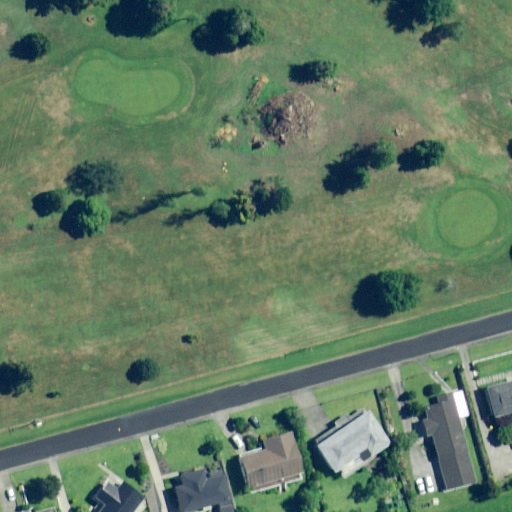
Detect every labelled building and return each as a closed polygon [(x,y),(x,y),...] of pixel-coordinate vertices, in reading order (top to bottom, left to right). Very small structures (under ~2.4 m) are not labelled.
[(511,382),(484,390),(492,419),(510,413),(511,419),(511,382)] [(475,482),(450,394),(437,397),(439,404),(423,408),(426,418),(420,420),(425,436),(429,435),(445,491),(475,482)] [(388,445),(365,408),(348,418),(346,414),(332,423),(335,427),(311,442),(331,473),(337,469),(340,475),(359,463),(353,455),(364,448),(370,456),(388,445)] [(302,477),(289,432),(260,441),(263,450),(237,457),(247,492),(302,477)] [(232,511),(221,469),(209,473),(210,478),(204,479),(202,469),(178,476),(181,485),(172,488),(178,511),(187,511),(216,504),(218,511),(232,511)] [(115,490),(105,482),(93,499),(101,505),(96,511),(131,511),(142,499),(121,483),(115,490)]
